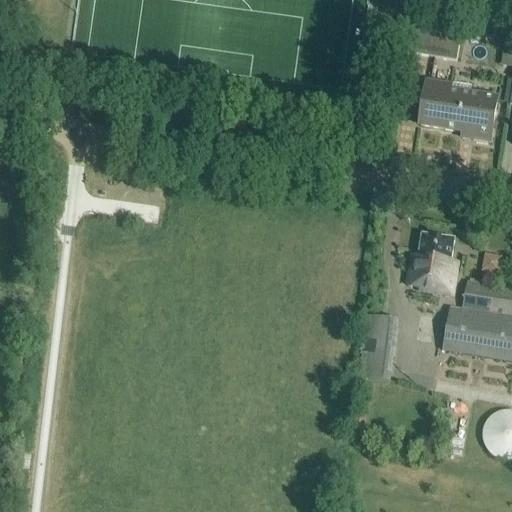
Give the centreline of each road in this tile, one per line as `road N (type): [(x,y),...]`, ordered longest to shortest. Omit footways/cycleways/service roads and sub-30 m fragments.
road 1 (unclassified): [(511,200),(77,132)]
road 2 (residential): [(77,132),(33,511)]
